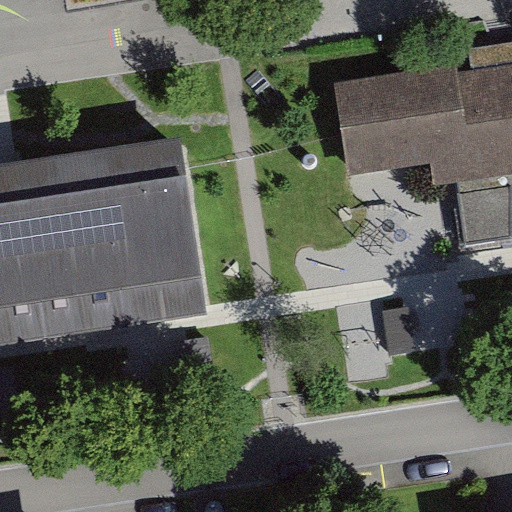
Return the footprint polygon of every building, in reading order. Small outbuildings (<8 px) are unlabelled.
[(143,0),(66,0),(69,15),(144,2),(143,0)] [(511,45),(470,52),(473,75),(511,69),(511,45)] [(458,70),(337,89),(352,181),(435,168),(439,189),(459,186),(469,252),(510,246),(511,190),(511,69),(473,75),(459,78),(458,70)] [(183,155),(0,183),(0,348),(209,316),(183,155)] [(410,310),(384,314),(390,359),(417,355),(410,310)] [(209,340),(183,344),(189,389),(216,385),(209,340)] [(15,370),(0,371),(0,418),(21,415),(15,370)]
